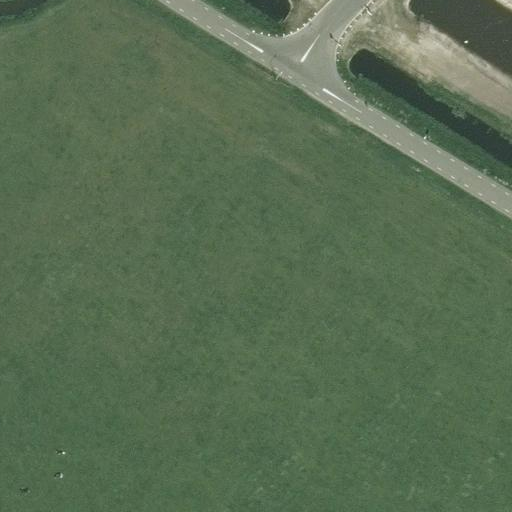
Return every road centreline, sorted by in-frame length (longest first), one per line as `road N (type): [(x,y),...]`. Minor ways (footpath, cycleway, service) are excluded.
road 1 (tertiary): [(511,205),(291,69)]
road 2 (tertiary): [(291,69),(178,0)]
